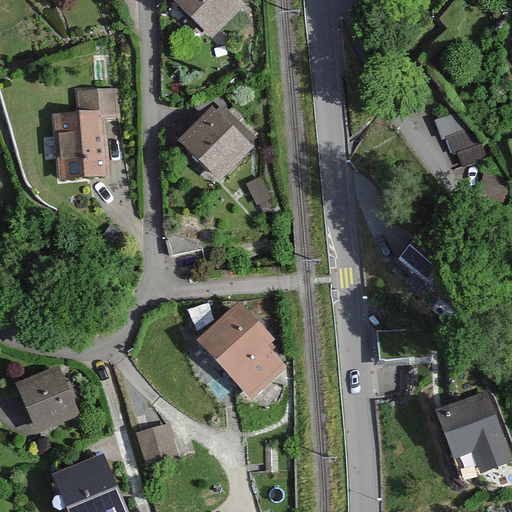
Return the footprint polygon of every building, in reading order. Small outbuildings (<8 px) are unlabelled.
[(249,3),(245,0),(175,0),(216,38),(249,3)] [(84,112),(55,114),(60,179),(113,175),(109,120),(126,119),(123,88),(82,91),(84,112)] [(461,166),(488,155),(467,105),(440,116),(461,166)] [(257,148),(215,106),(181,141),(222,183),(257,148)] [(454,259),(422,234),(401,261),(433,286),(454,259)] [(277,341),(240,301),(198,340),(252,400),(288,367),(270,347),(277,341)] [(64,365),(19,384),(39,432),(84,414),(64,365)] [(511,451),(490,391),(438,409),(456,459),(476,451),(483,470),(511,459),(511,451)] [(172,424),(137,434),(148,469),(182,459),(172,424)] [(132,511),(109,453),(57,474),(72,511),(132,511)]
